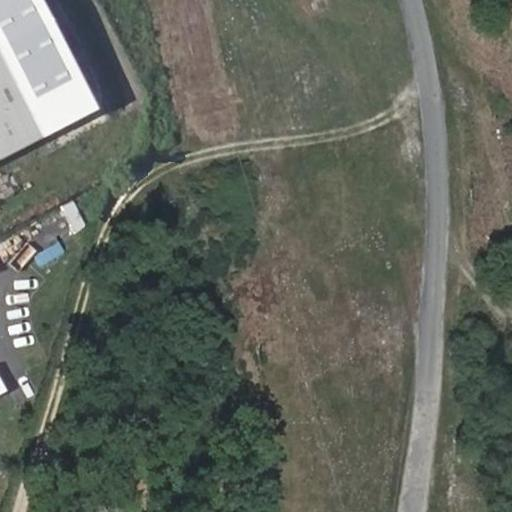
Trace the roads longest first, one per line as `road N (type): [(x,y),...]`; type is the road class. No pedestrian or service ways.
road 1 (track): [(428,84),(375,123),(317,139),(218,149),(168,166),(128,194),(111,214),(18,511)]
road 2 (unclassified): [(410,0),(438,178),(414,511)]
